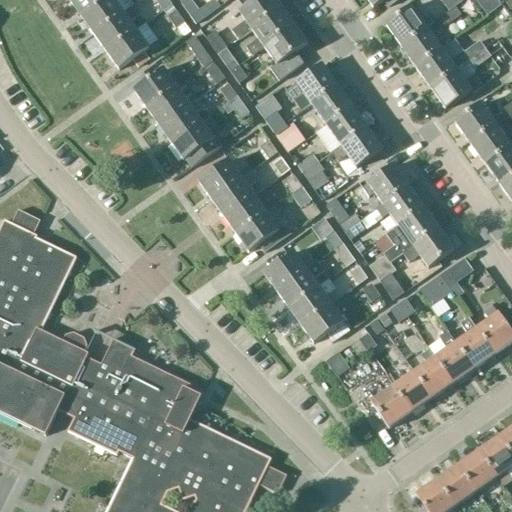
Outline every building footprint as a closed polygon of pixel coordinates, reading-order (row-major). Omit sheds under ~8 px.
[(74,0),(70,3),(83,20),(111,0),(74,0)] [(111,0),(103,6),(83,20),(95,38),(125,16),(124,16),(135,8),(128,0),(111,0)] [(167,0),(154,0),(165,14),(173,8),(167,0)] [(239,43),(253,34),(282,12),(273,0),(261,0),(254,5),(250,0),(245,0),(228,13),(233,20),(240,15),(247,24),(233,34),(239,43)] [(365,0),(374,12),(390,0),(365,0)] [(437,0),(449,15),(440,21),(441,22),(449,16),(456,11),(455,10),(456,10),(467,2),(466,0),(437,0)] [(473,0),(482,12),(498,2),(496,0),(473,0)] [(191,1),(182,7),(191,20),(200,13),(191,1)] [(124,16),(125,16),(95,38),(108,55),(137,34),(131,25),(141,17),(135,8),(124,16)] [(428,17),(421,22),(413,10),(386,29),(401,50),(428,31),(434,26),(428,17)] [(461,18),(456,10),(455,10),(456,11),(449,16),(441,22),(446,29),(461,18)] [(252,59),(264,50),(294,29),(282,12),(253,34),(258,41),(246,50),(252,59)] [(185,25),(177,13),(168,19),(177,31),(185,25)] [(304,67),(295,56),(307,47),(294,29),(264,50),(277,68),(271,73),(279,85),(304,67)] [(401,50),(416,71),(442,52),(428,31),(401,50)] [(150,52),(137,34),(108,55),(120,73),(150,52)] [(223,47),(214,35),(206,41),(214,53),(223,47)] [(195,39),(186,45),(204,71),(213,64),(195,39)] [(416,71),(431,91),(457,73),(457,72),(470,63),(485,53),(480,45),(451,64),(442,52),(416,71)] [(227,52),(219,58),(227,69),(236,63),(227,52)] [(491,60),(485,53),(470,63),(475,71),(491,60)] [(311,107),(311,108),(337,90),(322,68),(287,94),(302,113),(311,107)] [(240,69),(231,75),(240,87),(248,81),(240,69)] [(226,82),(217,70),(208,76),(217,88),(226,82)] [(135,94),(148,112),(178,91),(165,73),(135,94)] [(472,94),(473,97),(482,90),(474,79),(466,85),(457,73),(431,91),(446,113),(472,94)] [(221,94),(229,105),(238,99),(229,87),(221,94)] [(311,108),(326,129),(352,110),(337,90),(311,108)] [(148,112),(160,129),(198,102),(198,101),(189,107),(178,91),(148,112)] [(257,110),(267,123),(283,111),(273,98),(257,110)] [(229,105),(228,105),(233,111),(241,123),(250,116),(242,104),(238,99),(229,105)] [(201,124),(196,117),(204,111),(198,102),(160,129),(173,147),(211,119),(210,118),(201,124)] [(455,126),(470,148),(497,129),(482,108),(455,126)] [(326,129),(341,149),(332,156),(367,131),(352,110),(326,129)] [(216,140),(214,142),(209,134),(217,128),(211,119),(173,147),(185,164),(187,162),(193,170),(223,149),(216,140)] [(306,143),(293,125),(276,138),(289,155),(306,143)] [(511,136),(505,141),(497,129),(470,148),(485,168),(511,149),(511,148),(511,136)] [(383,153),(367,131),(332,156),(338,163),(346,157),(356,170),(357,172),(383,153)] [(278,156),(270,144),(260,150),(269,162),(278,156)] [(485,168),(500,188),(511,179),(511,150),(511,149),(485,168)] [(297,169),(303,177),(319,166),(313,158),(297,169)] [(290,173),(282,161),(273,167),(282,179),(290,173)] [(200,185),(213,203),(254,174),(253,173),(242,181),(230,164),(200,185)] [(324,173),(319,166),(303,177),(309,185),(324,173)] [(383,209),(409,190),(394,169),(368,188),(363,191),(369,199),(374,196),(383,209)] [(213,203),(225,221),(255,200),(248,190),(260,183),(254,174),(213,203)] [(285,185),(293,196),(303,190),(294,178),(285,185)] [(511,205),(511,179),(500,188),(511,205)] [(424,211),(409,190),(383,209),(378,213),(384,220),(389,217),(398,230),(424,211)] [(361,226),(360,225),(348,208),(350,206),(344,197),(326,210),(346,236),(361,226)] [(225,221),(237,238),(276,211),(275,210),(266,215),(255,200),(225,221)] [(260,248),(265,255),(291,237),(287,230),(280,234),(273,225),(282,220),(276,211),(237,238),(250,255),(260,248)] [(375,278),(391,266),(404,257),(439,232),(424,211),(398,230),(386,238),(395,250),(384,258),(386,260),(370,271),(375,278)] [(0,416),(46,439),(59,414),(67,418),(75,422),(69,434),(118,458),(120,455),(134,462),(110,511),(247,511),(259,488),(278,497),(287,479),(268,470),(271,462),(191,424),(202,400),(190,394),(193,389),(143,365),(148,355),(136,349),(134,352),(114,343),(98,375),(84,368),(89,357),(85,355),(88,349),(85,342),(74,336),(66,339),(63,345),(41,334),(77,261),(35,240),(36,238),(34,237),(41,224),(18,213),(12,226),(5,223),(0,233),(0,416)] [(351,244),(366,233),(361,226),(346,236),(351,244)] [(409,266),(419,259),(428,272),(454,253),(439,232),(404,257),(409,266)] [(326,241),(335,254),(344,247),(335,235),(326,241)] [(335,254),(342,263),(347,270),(356,264),(344,247),(335,254)] [(264,277),(277,295),(318,266),(317,264),(306,272),(295,256),(264,277)] [(465,262),(440,279),(448,292),(449,291),(456,300),(464,295),(457,285),(474,274),(465,262)] [(319,289),(313,282),(324,274),(318,266),(277,295),(289,312),(320,291),(319,289)] [(396,273),(391,266),(375,278),(381,285),(396,273)] [(368,281),(360,269),(350,276),(358,288),(368,281)] [(444,301),(441,297),(448,292),(440,279),(432,284),(433,285),(420,294),(431,310),(444,301)] [(289,312),(301,330),(332,308),(325,299),(336,291),(329,282),(319,289),(320,291),(289,312)] [(380,299),(372,287),(363,293),(371,305),(380,299)] [(407,302),(398,308),(407,321),(415,315),(407,302)] [(344,326),(332,308),(301,330),(314,347),(344,326)] [(398,308),(391,313),(399,326),(407,321),(398,308)] [(476,332),(494,359),(511,346),(511,337),(492,308),(483,314),(489,323),(476,332)] [(387,317),(380,322),(385,331),(393,326),(387,317)] [(377,321),(370,327),(378,338),(385,332),(377,321)] [(456,346),(455,346),(474,373),(494,359),(476,332),(469,321),(462,326),(465,331),(469,337),(456,346)] [(408,322),(388,334),(396,346),(415,333),(408,322)] [(368,336),(359,342),(368,355),(377,349),(368,336)] [(435,361),(434,361),(453,388),(474,373),(455,346),(456,346),(450,338),(442,343),(448,351),(435,361)] [(359,342),(353,347),(362,360),(368,355),(359,342)] [(427,366),(413,375),(432,402),(453,388),(434,361),(435,361),(429,352),(421,357),(427,366)] [(383,354),(374,359),(385,375),(393,370),(383,354)] [(349,371),(348,369),(349,369),(340,356),(339,356),(326,365),(337,380),(349,371)] [(413,375),(392,390),(411,417),(432,402),(413,375)] [(392,390),(370,405),(389,432),(411,417),(392,390)] [(511,432),(500,440),(511,457),(511,432)] [(497,481),(499,480),(505,488),(511,482),(511,480),(507,474),(511,470),(511,457),(500,440),(479,455),(497,481)] [(479,455),(459,469),(477,495),(497,481),(479,455)] [(459,469),(438,484),(456,510),(477,495),(459,469)] [(452,511),(456,510),(438,484),(416,498),(425,511),(452,511)]
